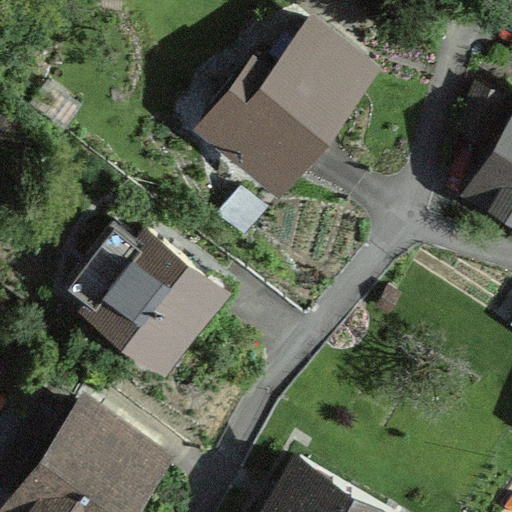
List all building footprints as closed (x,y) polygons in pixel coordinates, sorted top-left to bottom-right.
[(297,188),(399,56),(327,1),(287,54),(270,41),(209,121),(297,188)] [(511,92),(459,177),(511,210),(511,92)] [(165,360),(230,273),(143,209),(78,296),(165,360)] [(0,369),(10,354),(0,346),(0,369)] [(25,511),(137,511),(187,443),(92,376),(5,497),(25,511)] [(414,511),(424,495),(303,423),(249,511),(414,511)]
